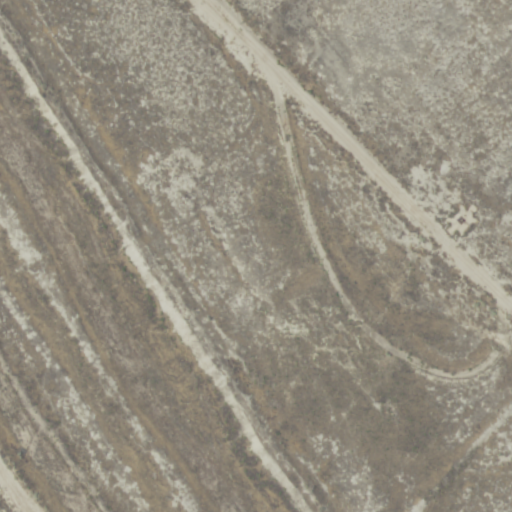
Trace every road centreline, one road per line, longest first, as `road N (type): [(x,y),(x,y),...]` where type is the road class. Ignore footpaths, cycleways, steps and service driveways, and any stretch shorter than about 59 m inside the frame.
road 1 (track): [(355,511),(23,0)]
road 2 (track): [(511,270),(227,0)]
